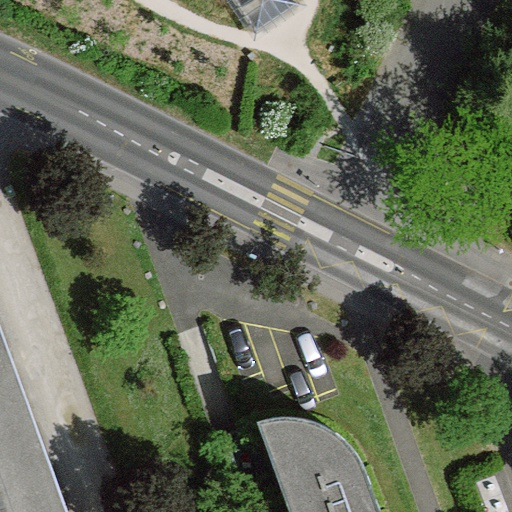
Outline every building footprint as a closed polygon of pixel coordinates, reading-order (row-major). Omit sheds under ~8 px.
[(303,8),(297,0),(234,0),(260,37),(303,8)] [(0,350),(10,346),(0,318),(0,350)] [(0,472),(50,455),(10,346),(0,350),(0,472)] [(292,511),(381,511),(362,458),(340,433),(312,420),(285,416),(259,421),(292,511)] [(0,511),(70,511),(50,455),(0,472),(0,511)]
